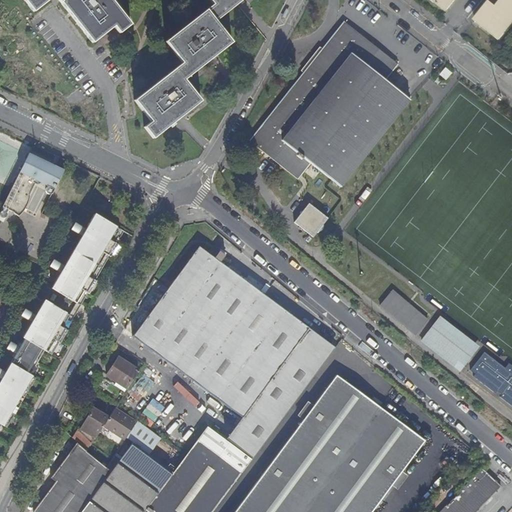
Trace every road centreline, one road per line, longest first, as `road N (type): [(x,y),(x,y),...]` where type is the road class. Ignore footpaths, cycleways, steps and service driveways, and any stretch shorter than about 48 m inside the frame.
road 1 (unclassified): [(182,192),(216,208),(511,466)]
road 2 (residential): [(182,192),(150,228),(89,334),(0,511)]
road 3 (residential): [(302,0),(210,161),(182,192)]
road 4 (residential): [(0,107),(182,192)]
